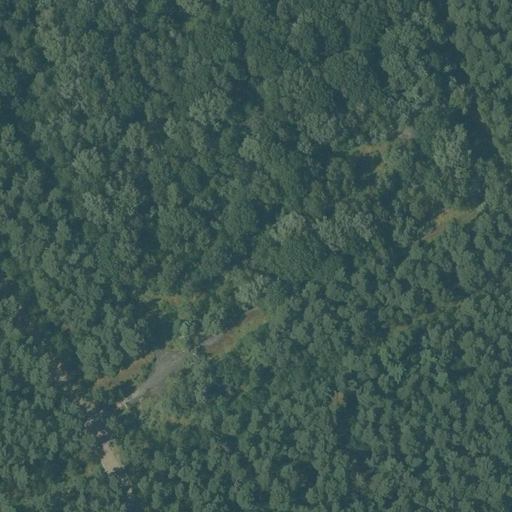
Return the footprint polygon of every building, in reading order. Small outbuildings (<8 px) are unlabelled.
[(71,0),(65,0),(58,3),(69,35),(81,38),(103,29),(110,20),(102,0),(86,0),(87,1),(82,3),(81,0),(77,0),(79,4),(74,6),(71,0)] [(329,0),(337,21),(348,24),(371,15),(378,5),(375,0),(329,0)] [(260,16),(247,21),(259,53),(270,56),(293,47),(299,38),(287,5),(274,10),(276,19),(272,21),(269,13),(265,14),(268,22),(263,24),(260,16)] [(182,47),(169,52),(181,84),(192,87),(215,78),(221,69),(209,36),(196,41),(198,50),(193,52),(191,43),(187,45),(190,53),(185,55),(182,47)] [(378,62),(365,68),(376,99),(388,102),(405,95),(408,88),(397,56),(383,60),(385,68),(380,70),(378,62)] [(103,79),(91,84),(102,116),(113,119),(136,110),(143,101),(130,68),(117,73),(120,82),(115,84),(112,75),(108,77),(111,85),(106,87),(103,79)] [(317,86),(304,91),(316,123),(327,126),(350,118),(356,108),(344,76),(331,80),(333,89),(328,91),(326,83),(322,84),(325,92),(320,94),(317,86)] [(239,117),(226,122),(237,154),(249,157),(271,148),(278,139),(266,107),(252,111),(255,120),(250,122),(248,114),(244,115),(247,123),(242,125),(239,117)] [(403,146),(390,151),(402,183),(413,185),(436,177),(443,167),(431,136),(417,141),(419,148),(415,150),(412,142),(409,144),(412,152),(406,154),(403,146)] [(162,150),(149,155),(160,187),(172,190),(194,181),(201,172),(188,139),(175,144),(178,153),(173,155),(170,147),(167,148),(169,156),(164,158),(162,150)] [(325,178),(312,183),(323,215),(335,218),(358,209),(364,200),(352,167),(338,172),(341,181),(336,183),(334,175),(330,176),(333,184),(328,186),(325,178)] [(272,199),(259,205),(271,236),(282,239),(299,232),(303,225),(291,193),(277,197),(280,205),(275,207),(272,199)] [(218,220),(205,225),(217,257),(227,260),(245,253),(249,246),(238,214),(223,218),(226,226),(221,228),(218,220)]
